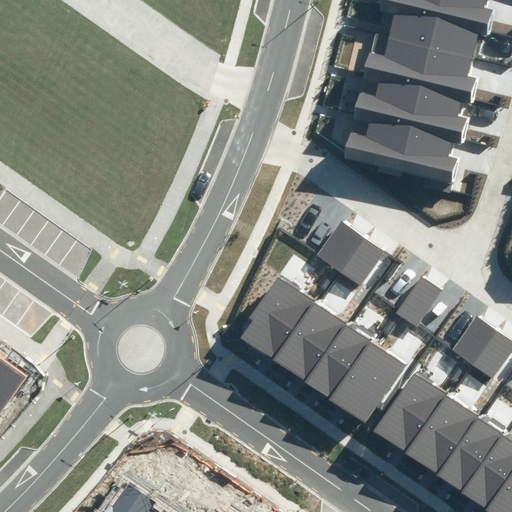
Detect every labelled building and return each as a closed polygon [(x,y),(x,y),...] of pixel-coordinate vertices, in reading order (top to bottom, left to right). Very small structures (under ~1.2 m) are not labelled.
[(383,0),(381,8),(395,11),(478,30),(486,32),(492,7),(485,6),(486,0),(383,0)] [(395,11),(388,41),(471,60),(478,30),(395,11)] [(370,51),(364,77),(378,80),(461,99),(469,101),(475,76),(467,74),(471,60),(388,41),(385,55),(370,51)] [(360,91),(354,116),(368,119),(450,138),(459,140),(465,115),(457,114),(461,99),(378,80),(375,94),(360,91)] [(350,129),(344,155),(449,179),(454,154),(447,152),(450,138),(368,119),(365,133),(350,129)] [(363,237),(341,221),(317,254),(339,270),(363,237)] [(385,252),(363,237),(339,270),(361,286),(385,252)] [(443,292),(424,278),(399,313),(418,327),(443,292)] [(273,360),(312,303),(279,281),(240,337),(273,360)] [(306,382),(345,326),(312,303),(273,360),(306,382)] [(498,330),(475,314),(452,347),(474,363),(498,330)] [(330,399),(369,342),(345,326),(306,382),(330,399)] [(511,356),(511,339),(498,330),(474,363),(496,379),(511,356)] [(369,342),(330,399),(365,424),(405,367),(369,342)] [(0,359),(0,416),(27,377),(0,359)] [(446,393),(415,370),(372,430),(404,452),(446,393)] [(478,415),(446,393),(404,452),(436,475),(478,415)] [(503,433),(478,415),(436,475),(461,492),(503,433)] [(511,473),(511,439),(503,433),(461,492),(486,510),(511,473)] [(511,511),(511,473),(486,510),(488,511),(511,511)] [(153,511),(150,509),(153,504),(129,488),(115,509),(109,505),(104,511),(153,511)]
